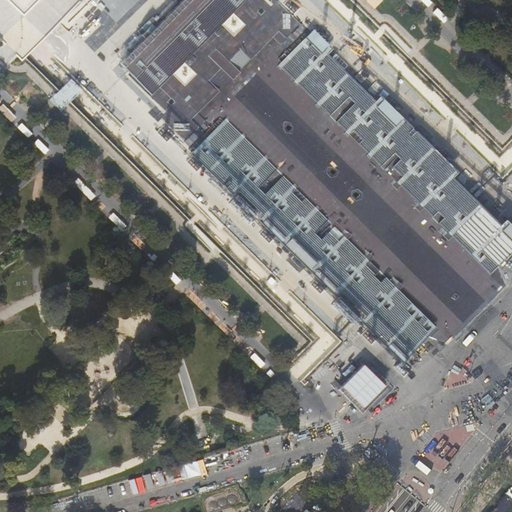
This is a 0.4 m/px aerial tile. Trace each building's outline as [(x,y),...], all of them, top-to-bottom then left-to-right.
[(241,200),(245,193),(237,188),(232,195),(241,200)] [(288,235),(281,240),(288,249),(295,244),(288,235)] [(502,250),(502,236),(485,237),(485,251),(502,250)] [(343,290),(336,297),(345,305),(351,298),(343,290)] [(238,292),(230,300),(241,311),(249,303),(238,292)] [(128,316),(129,313),(129,311),(128,309),(127,308),(124,306),(122,306),(119,308),(117,309),(116,312),(116,314),(117,316),(119,318),(121,319),(123,319),(125,319),(127,318),(128,316)] [(401,325),(401,341),(415,340),(414,324),(401,325)] [(159,346),(160,343),(160,342),(159,340),(157,338),(155,337),(152,337),(150,338),(149,339),(148,341),(147,344),(147,346),(149,349),(152,350),(154,350),(157,349),(158,348),(159,346)] [(348,349),(343,354),(355,365),(359,361),(348,349)] [(341,356),(336,361),(347,372),(352,367),(341,356)] [(207,499),(230,493),(231,492),(235,493),(238,495),(241,498),(241,502),(241,503),(242,503),(243,504),(244,503),(246,502),(246,500),(246,499),(244,494),(242,490),(239,488),(238,484),(199,495),(199,496),(200,500),(199,503),(199,506),(199,508),(200,511),(204,511),(203,509),(203,506),(204,504),(205,501),(207,499)]
